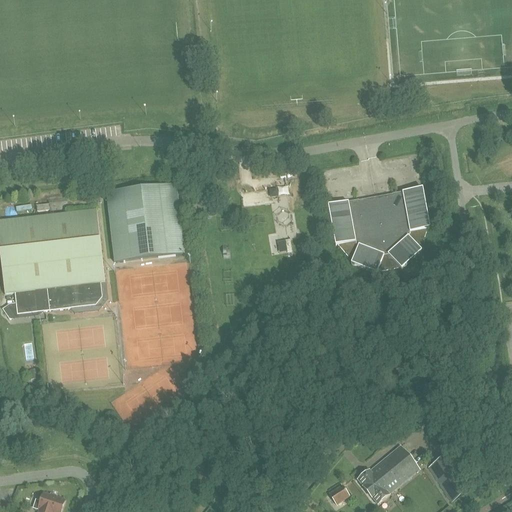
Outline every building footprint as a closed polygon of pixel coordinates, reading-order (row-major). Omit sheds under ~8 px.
[(106,194),(115,264),(185,256),(177,186),(106,194)] [(278,189),(269,190),(270,199),(279,198),(278,189)] [(358,202),(328,207),(336,247),(338,247),(352,264),(351,266),(377,275),(378,273),(400,269),(402,271),(422,253),(420,251),(428,230),(430,230),(423,190),(393,195),(393,196),(358,202)] [(102,299),(101,285),(105,284),(97,212),(0,223),(0,250),(4,285),(44,280),(48,313),(85,308),(96,307),(102,299)] [(17,316),(48,313),(44,280),(4,285),(5,296),(15,295),(16,305),(10,305),(3,310),(10,321),(17,316)] [(39,370),(29,371),(30,380),(41,379),(39,370)] [(363,489),(372,500),(373,500),(378,506),(390,496),(389,496),(419,471),(400,448),(370,473),(370,472),(358,482),(364,489),(363,489)] [(429,469),(452,504),(474,489),(451,454),(429,469)] [(337,506),(350,498),(343,487),(330,496),(337,506)] [(39,510),(34,509),(40,511),(39,511),(61,511),(65,502),(56,499),(57,497),(51,495),(50,497),(44,495),(39,510)]
